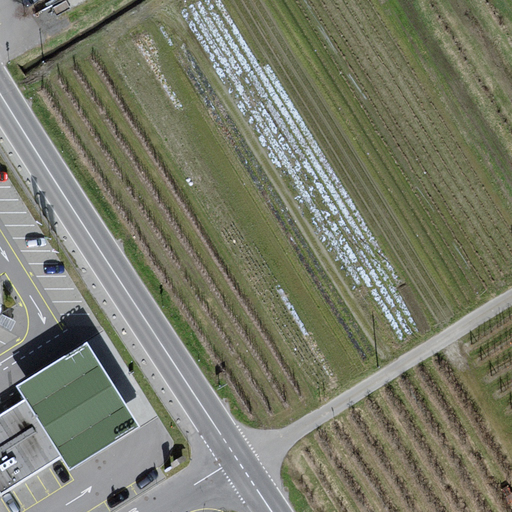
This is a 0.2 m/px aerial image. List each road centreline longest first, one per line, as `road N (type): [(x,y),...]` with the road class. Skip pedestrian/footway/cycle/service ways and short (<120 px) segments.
road 1 (tertiary): [(0,105),(237,469)]
road 2 (unclassified): [(511,299),(237,469)]
